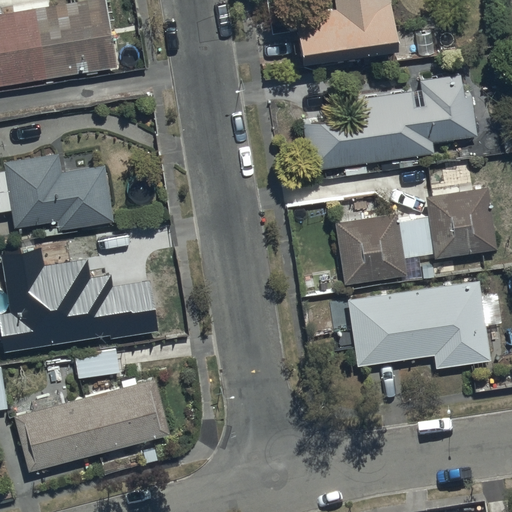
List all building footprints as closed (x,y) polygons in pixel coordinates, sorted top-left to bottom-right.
[(6,0),(0,1),(0,74),(115,57),(106,0),(6,0)] [(293,7),(299,47),(394,35),(389,0),(332,0),(332,1),(293,7)] [(301,112),(308,162),(432,144),(430,133),(476,127),(470,85),(461,86),(459,67),(418,73),(421,91),(411,92),(410,82),(349,90),(351,105),(301,112)] [(55,144),(2,153),(13,219),(53,212),(55,222),(110,213),(101,157),(58,164),(55,144)] [(394,204),(332,211),(341,277),(404,268),(402,251),(432,247),(433,251),(493,242),(484,178),(424,186),(427,208),(395,212),(394,204)] [(0,281),(13,279),(6,236),(0,236),(0,281)] [(42,257),(34,320),(137,332),(144,269),(42,257)] [(477,272),(344,291),(354,359),(431,348),(433,361),(488,353),(477,272)] [(118,365),(112,340),(71,349),(77,374),(118,365)] [(0,402),(9,401),(2,364),(0,364),(0,402)] [(153,369),(12,405),(26,464),(168,424),(153,369)]
